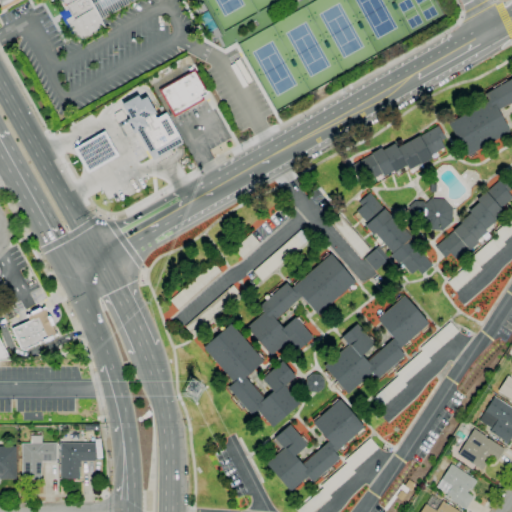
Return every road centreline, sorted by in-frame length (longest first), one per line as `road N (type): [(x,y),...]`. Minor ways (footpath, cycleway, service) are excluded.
road 1 (primary): [(101,256),(0,83)]
road 2 (secondary): [(265,159),(415,75)]
road 3 (primary): [(169,511),(165,412),(144,345)]
road 4 (primary): [(109,363),(127,436),(129,511)]
road 5 (primary): [(0,156),(67,272)]
